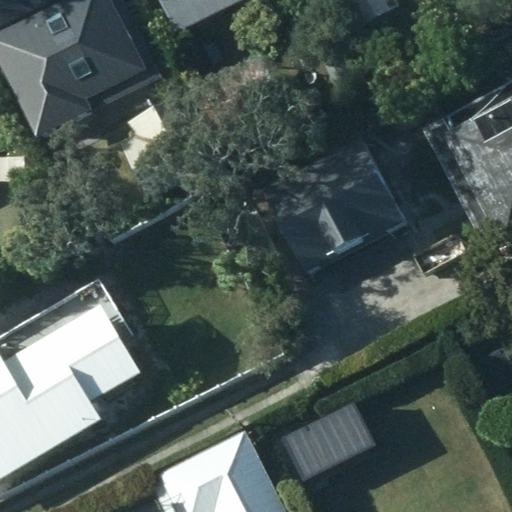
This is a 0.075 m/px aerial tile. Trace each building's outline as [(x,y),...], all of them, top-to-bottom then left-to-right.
[(0,0),(0,58),(24,105),(144,43),(122,0),(0,0)] [(159,0),(179,39),(260,0),(159,0)] [(355,1),(354,0),(327,0),(333,12),(355,1)] [(249,79),(193,103),(215,151),(288,118),(263,60),(249,79)] [(511,92),(427,137),(492,264),(511,254),(511,92)] [(214,160),(187,103),(130,129),(137,143),(122,150),(143,193),(214,160)] [(421,207),(381,127),(269,185),(309,264),(421,207)] [(0,489),(105,430),(93,411),(143,382),(103,315),(6,371),(0,360),(0,489)] [(207,386),(191,361),(159,379),(176,406),(207,386)] [(302,427),(262,446),(284,491),(324,471),(302,427)] [(284,511),(247,439),(161,483),(164,489),(155,493),(164,511),(284,511)]
